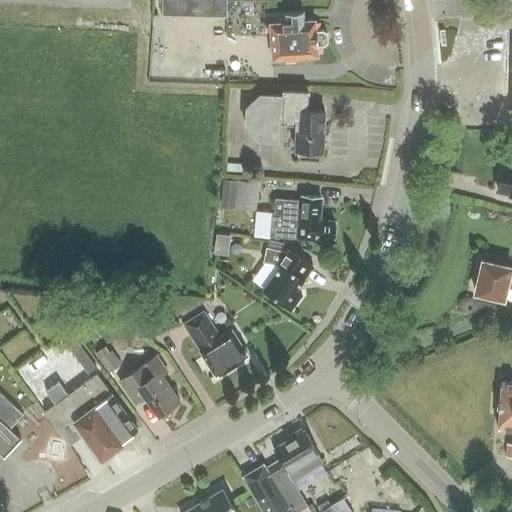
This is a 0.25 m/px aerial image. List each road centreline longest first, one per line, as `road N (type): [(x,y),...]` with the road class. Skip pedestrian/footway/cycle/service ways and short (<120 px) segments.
road 1 (tertiary): [(323,368),(380,270),(401,204),(419,54),(411,0)]
road 2 (tertiary): [(90,511),(323,368)]
road 3 (tertiary): [(464,511),(323,368)]
